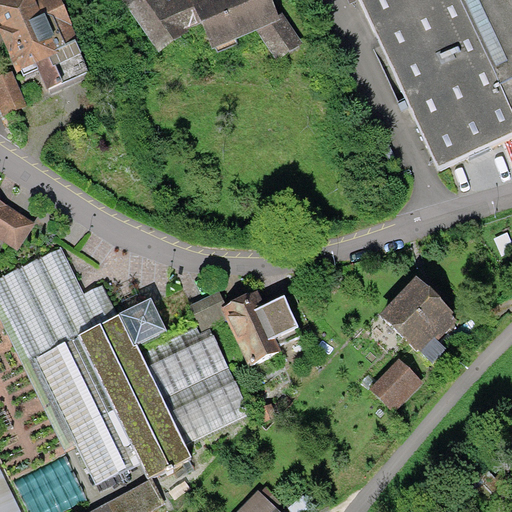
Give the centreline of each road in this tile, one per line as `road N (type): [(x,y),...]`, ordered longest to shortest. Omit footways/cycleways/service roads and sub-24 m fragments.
road 1 (residential): [(511,197),(313,260),(243,266),(124,233),(0,156)]
road 2 (residential): [(354,511),(511,332)]
